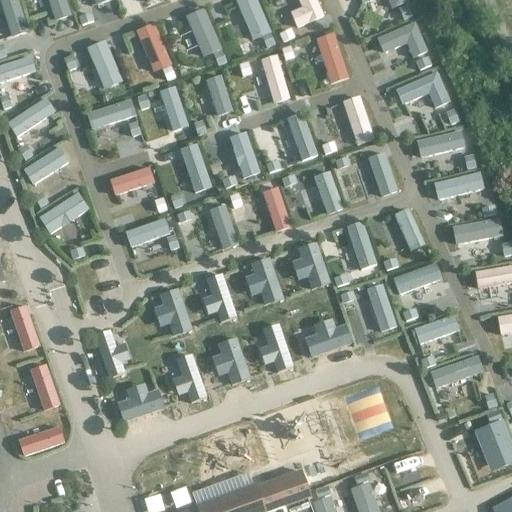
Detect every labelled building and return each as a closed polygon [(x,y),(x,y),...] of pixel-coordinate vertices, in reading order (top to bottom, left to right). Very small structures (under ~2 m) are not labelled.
[(17,0),(0,0),(0,3),(11,39),(28,33),(17,0)] [(70,16),(64,0),(46,0),(54,22),(70,16)] [(237,0),(235,1),(251,42),(270,34),(256,0),(237,0)] [(296,29),(323,18),(315,0),(297,0),(301,9),(289,14),(296,29)] [(403,0),(359,0),(361,5),(373,0),(387,0),(391,10),(405,4),(403,0)] [(202,58),(221,51),(203,10),(184,17),(202,58)] [(415,23),(376,40),(382,55),(406,45),(412,60),(427,53),(415,23)] [(135,32),(153,73),(171,66),(153,25),(135,32)] [(315,41),(330,86),(347,80),(333,35),(315,41)] [(104,41),(86,49),(103,91),(122,83),(104,41)] [(272,104),(288,100),(276,56),(259,60),(272,104)] [(31,58),(0,67),(0,84),(35,73),(31,58)] [(436,73),(395,91),(401,106),(428,94),(434,110),(449,103),(436,73)] [(220,76),(205,82),(216,118),(232,113),(220,76)] [(174,87),(159,93),(172,133),(187,127),(174,87)] [(359,97),(342,103),(356,147),(374,141),(359,97)] [(46,99),(7,125),(15,139),(54,113),(46,99)] [(86,115),(90,131),(136,117),(131,101),(86,115)] [(285,119),(300,162),(316,156),(301,114),(285,119)] [(245,132),(227,139),(242,180),(260,174),(245,132)] [(464,148),(461,132),(416,143),(420,159),(464,148)] [(179,150),(193,194),(210,188),(196,145),(179,150)] [(59,148),(23,171),(32,186),(69,163),(59,148)] [(380,198),(396,193),(383,154),(367,159),(380,198)] [(154,184),(149,169),(109,181),(114,197),(154,184)] [(326,215),(342,209),(328,172),(312,178),(326,215)] [(437,201),(484,190),(480,173),(434,185),(437,201)] [(262,193),(275,234),(290,228),(277,188),(262,193)] [(78,194),(38,219),(48,236),(88,211),(78,194)] [(208,211),(222,251),(237,246),(224,205),(208,211)] [(409,253),(424,246),(407,210),(393,216),(409,253)] [(130,249),(169,235),(164,220),(124,233),(130,249)] [(501,237),(499,220),(451,229),(454,246),(501,237)] [(362,223),(346,228),(360,271),(376,266),(362,223)] [(331,285),(317,243),(297,250),(311,292),(331,285)] [(283,301),(270,259),(249,265),(264,307),(283,301)] [(436,265),(393,280),(399,295),(440,280),(436,265)] [(511,283),(511,266),(474,273),(476,290),(511,283)] [(205,280),(219,323),(236,317),(222,275),(205,280)] [(366,291),(379,333),(396,327),(382,285),(366,291)] [(179,290),(158,296),(172,339),(192,332),(179,290)] [(24,355),(40,349),(26,308),(10,313),(24,355)] [(499,336),(511,333),(511,315),(496,318),(499,336)] [(458,331),(453,317),(413,331),(418,346),(458,331)] [(279,324),(261,329),(275,372),(292,366),(279,324)] [(352,344),(345,325),(303,340),(309,359),(352,344)] [(108,381),(124,375),(110,332),(93,338),(108,381)] [(185,356),(168,362),(182,404),(198,399),(185,356)] [(429,374),(435,390),(482,374),(477,357),(429,374)] [(209,373),(216,391),(258,377),(252,358),(209,373)] [(30,372),(44,413),(60,407),(45,365),(30,372)] [(121,424),(164,410),(158,391),(115,405),(121,424)] [(18,441),(23,457),(65,442),(60,426),(18,441)] [(311,511),(307,500),(310,498),(300,471),(255,487),(254,485),(196,506),(197,508),(186,511),(311,511)] [(331,511),(327,496),(311,502),(314,511),(331,511)]
